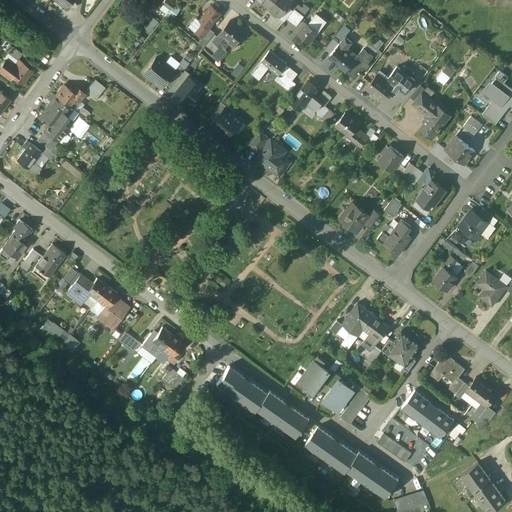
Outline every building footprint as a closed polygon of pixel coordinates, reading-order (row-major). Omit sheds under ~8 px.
[(170,9),(174,4),(168,0),(164,0),(162,3),(170,9)] [(291,1),(290,0),(269,0),(266,4),(280,15),(287,6),(291,1)] [(211,5),(198,21),(202,24),(195,32),(201,38),(209,28),(208,27),(220,12),(211,5)] [(306,11),(297,5),(294,9),(302,15),(306,11)] [(287,6),(280,15),(278,18),(283,22),(292,10),(287,6)] [(294,9),(287,18),(296,25),(303,16),(302,15),(294,9)] [(326,21),(316,14),(308,24),(318,31),(326,21)] [(151,31),(158,22),(151,16),(147,21),(149,22),(145,26),(151,31)] [(244,31),(230,20),(220,33),(226,38),(229,40),(228,40),(234,45),(244,31)] [(303,21),(297,28),(300,30),(306,23),(303,21)] [(300,30),(297,34),(309,43),(318,31),(308,24),(306,22),(300,30)] [(214,32),(209,28),(201,38),(197,43),(202,47),(214,32)] [(202,47),(206,50),(218,35),(214,32),(202,47)] [(218,35),(206,50),(212,55),(220,46),(226,38),(220,33),(218,35)] [(345,36),(339,44),(346,49),(352,42),(345,36)] [(226,38),(220,46),(222,47),(225,47),(229,43),(228,40),(229,40),(226,38)] [(5,41),(1,47),(4,50),(9,44),(5,41)] [(376,50),(367,43),(363,48),(372,55),(376,50)] [(22,53),(9,44),(4,50),(17,60),(22,53)] [(346,49),(339,44),(330,55),(339,62),(337,65),(347,72),(358,58),(356,57),(346,49)] [(363,48),(356,57),(358,58),(347,72),(355,78),(372,55),(363,48)] [(286,64),(269,50),(260,61),(268,67),(278,75),(285,66),(286,64)] [(180,61),(186,65),(193,55),(186,51),(180,61)] [(390,59),(399,62),(402,54),(393,51),(390,59)] [(155,57),(143,73),(160,87),(166,79),(173,71),(155,57)] [(15,66),(14,67),(16,68),(11,75),(12,76),(22,84),(32,71),(19,60),(15,66)] [(11,66),(4,61),(0,66),(0,71),(9,79),(12,76),(11,75),(16,68),(14,67),(15,66),(12,64),(11,66)] [(260,61),(251,74),(259,80),(268,67),(260,61)] [(443,84),(454,71),(446,64),(435,77),(443,84)] [(177,65),(173,71),(166,79),(173,84),(184,70),(177,65)] [(297,73),(287,66),(286,67),(285,66),(278,75),(275,79),(286,87),(297,73)] [(415,80),(397,66),(387,78),(391,81),(390,83),(394,86),(390,91),(393,93),(394,93),(395,93),(396,93),(400,87),(406,92),(415,80)] [(184,70),(173,84),(178,89),(188,76),(190,74),(184,70)] [(496,77),(504,83),(508,77),(500,71),(496,77)] [(384,78),(377,73),(366,87),(383,101),(390,91),(394,86),(390,83),(384,78)] [(178,89),(172,96),(185,106),(191,98),(193,99),(197,94),(194,92),(199,85),(188,76),(178,89)] [(511,88),(504,83),(496,77),(484,92),(493,99),(490,104),(503,114),(509,105),(511,107),(511,88)] [(105,88),(95,79),(86,91),(96,99),(105,88)] [(317,88),(306,80),(289,101),(300,110),(307,102),(316,109),(321,102),(312,95),(317,88)] [(72,92),(63,85),(56,95),(69,106),(75,98),(79,100),(84,94),(75,87),(72,92)] [(427,86),(414,103),(426,112),(434,102),(428,98),(434,91),(427,86)] [(0,111),(10,99),(0,91),(0,111)] [(69,106),(56,95),(48,106),(56,112),(53,117),(55,118),(61,123),(62,123),(66,116),(63,114),(69,106)] [(228,107),(221,102),(210,116),(214,120),(214,121),(214,122),(225,108),(226,109),(228,107)] [(328,108),(321,102),(316,109),(314,111),(321,117),(328,108)] [(443,110),(434,102),(426,112),(428,114),(428,113),(436,119),(443,110)] [(503,114),(490,104),(482,114),(496,124),(503,114)] [(56,112),(48,106),(38,118),(44,122),(46,120),(49,122),(51,123),(55,118),(53,117),(56,112)] [(77,112),(69,106),(63,114),(66,116),(67,116),(71,119),(77,112)] [(226,109),(225,108),(214,122),(215,128),(226,137),(234,127),(237,127),(240,123),(242,123),(243,121),(239,117),(237,118),(226,109)] [(334,112),(328,108),(321,117),(327,121),(334,112)] [(436,119),(428,113),(428,114),(424,119),(425,120),(419,129),(432,139),(450,115),(443,110),(436,119)] [(359,124),(345,112),(335,124),(348,134),(346,136),(360,147),(368,138),(356,128),(359,124)] [(463,126),(474,135),(482,124),(471,116),(463,126)] [(61,123),(55,118),(51,123),(49,122),(44,130),(57,140),(67,127),(62,123),(61,123)] [(53,138),(44,130),(36,140),(46,147),(53,138)] [(269,138),(260,131),(249,145),(258,152),(269,138)] [(469,147),(456,136),(445,149),(464,164),(475,151),(469,147)] [(271,139),(256,158),(279,176),(290,162),(276,152),(280,147),(271,139)] [(30,143),(17,160),(28,168),(41,151),(30,143)] [(390,145),(387,149),(384,147),(380,153),(382,155),(378,160),(391,171),(403,156),(390,145)] [(55,154),(46,147),(42,153),(50,160),(55,154)] [(414,184),(423,173),(417,168),(408,179),(414,184)] [(446,189),(431,179),(416,201),(431,211),(446,189)] [(385,209),(395,216),(403,205),(393,198),(385,209)] [(368,215),(356,205),(353,205),(349,210),(346,210),(340,218),(352,227),(355,227),(358,229),(364,222),(369,215),(368,215)] [(493,215),(483,207),(477,214),(488,222),(493,215)] [(373,209),(368,215),(369,215),(364,222),(370,227),(380,214),(373,209)] [(477,214),(471,209),(458,226),(476,239),(489,223),(477,214)] [(229,222),(219,214),(218,214),(219,215),(209,228),(211,232),(214,235),(219,235),(228,222),(229,222)] [(31,229),(18,219),(14,225),(17,226),(11,234),(22,242),(31,229)] [(410,227),(401,220),(395,227),(405,234),(410,227)] [(386,225),(381,230),(382,231),(376,239),(383,244),(390,234),(389,233),(391,229),(386,225)] [(405,234),(395,227),(390,234),(383,244),(397,254),(410,237),(405,234)] [(22,242),(11,234),(0,248),(0,254),(11,264),(26,245),(22,242)] [(52,244),(35,266),(48,276),(65,253),(52,244)] [(32,248),(24,259),(29,263),(38,252),(32,248)] [(450,256),(443,267),(450,272),(457,261),(450,256)] [(473,260),(464,272),(470,276),(479,265),(473,260)] [(443,267),(434,280),(447,289),(456,276),(450,272),(443,267)] [(506,284),(486,269),(478,280),(486,286),(479,295),(492,305),(505,287),(507,285),(506,284)] [(88,280),(80,274),(71,285),(79,291),(88,280)] [(92,283),(90,286),(86,283),(79,292),(86,297),(88,293),(96,299),(107,286),(96,278),(92,283)] [(79,291),(71,285),(66,292),(81,304),(86,297),(79,292),(86,283),(90,286),(92,283),(88,280),(79,291)] [(117,293),(107,285),(107,286),(96,299),(96,300),(104,305),(96,315),(112,327),(128,307),(118,299),(116,302),(113,299),(117,293)] [(373,314),(357,302),(341,323),(341,324),(343,325),(352,332),(357,336),(358,334),(362,329),(362,328),(373,314)] [(389,326),(373,314),(362,328),(362,329),(358,334),(365,339),(369,334),(378,341),(389,326)] [(69,335),(48,319),(44,323),(49,326),(45,331),(62,344),(69,335)] [(337,320),(330,329),(336,334),(343,325),(341,324),(341,323),(337,320)] [(161,327),(157,332),(153,329),(140,346),(155,357),(161,349),(172,335),(161,327)] [(394,341),(387,351),(388,351),(396,357),(395,359),(410,338),(406,336),(406,334),(402,331),(401,331),(394,341)] [(357,336),(352,332),(346,338),(352,343),(357,336)] [(71,333),(63,343),(73,351),(81,340),(71,333)] [(378,341),(369,334),(365,339),(374,346),(375,345),(378,341)] [(182,342),(172,335),(161,349),(169,355),(167,358),(173,363),(180,354),(175,351),(182,342)] [(381,349),(380,350),(386,354),(388,351),(387,351),(394,341),(389,338),(381,349)] [(410,338),(395,359),(404,365),(405,366),(412,356),(419,346),(418,345),(415,343),(414,343),(410,340),(411,339),(410,338)] [(139,343),(134,339),(127,347),(133,351),(139,343)] [(374,346),(365,339),(362,344),(371,350),(374,346)] [(381,349),(375,345),(374,346),(371,350),(377,355),(380,350),(381,349)] [(371,350),(364,360),(370,364),(377,355),(371,350)] [(464,368),(449,357),(450,356),(445,352),(429,373),(438,380),(442,374),(453,382),(458,377),(464,368)] [(316,358),(311,354),(302,366),(306,369),(314,360),(316,358)] [(412,356),(405,366),(404,365),(402,368),(407,372),(416,360),(412,356)] [(314,360),(306,369),(298,380),(313,391),(321,380),(328,371),(314,360)] [(307,419),(269,392),(270,391),(269,391),(267,394),(228,366),(229,366),(228,365),(216,383),(217,383),(255,409),(254,410),(255,411),(257,408),(295,435),(295,436),(296,436),(308,418),(307,418),(307,419)] [(171,366),(162,376),(168,382),(177,371),(171,366)] [(335,372),(330,368),(328,371),(321,380),(326,384),(335,372)] [(340,376),(335,372),(326,384),(331,388),(338,378),(339,379),(340,376)] [(458,377),(453,382),(449,387),(456,393),(464,382),(458,377)] [(476,377),(466,391),(476,398),(486,384),(476,377)] [(339,379),(338,378),(331,388),(323,399),(337,410),(346,399),(353,389),(352,389),(339,379)] [(497,392),(486,384),(476,398),(481,402),(487,406),(497,392)] [(354,387),(352,389),(353,389),(346,399),(350,402),(359,391),(354,387)] [(361,388),(340,417),(349,424),(371,395),(361,388)] [(452,419),(414,390),(402,406),(440,435),(452,419)] [(487,406),(481,402),(474,412),(487,422),(495,411),(487,406)] [(397,479),(358,452),(359,451),(358,451),(356,454),(318,427),(317,426),(313,432),(311,435),(305,444),(306,444),(344,470),(344,471),(344,472),(347,468),(385,495),(385,496),(398,479),(397,478),(397,479)] [(411,453),(383,434),(377,442),(405,462),(411,453)] [(505,501),(478,463),(478,462),(461,474),(461,475),(462,475),(488,511),(490,511),(506,501),(505,501)] [(423,490),(394,499),(397,510),(428,502),(423,490)]
